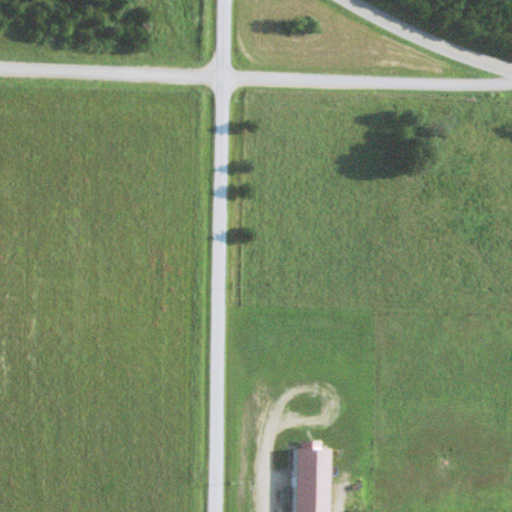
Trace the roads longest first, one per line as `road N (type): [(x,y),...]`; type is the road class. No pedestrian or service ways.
road 1 (residential): [(511,79),(0,66)]
road 2 (secondary): [(218,511),(225,0)]
road 3 (secondary): [(511,68),(453,50),(352,0)]
